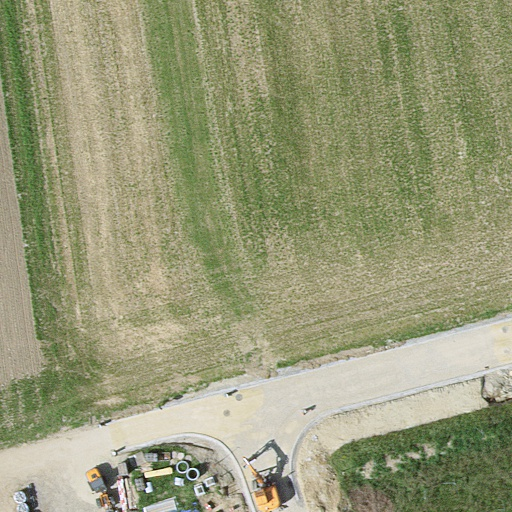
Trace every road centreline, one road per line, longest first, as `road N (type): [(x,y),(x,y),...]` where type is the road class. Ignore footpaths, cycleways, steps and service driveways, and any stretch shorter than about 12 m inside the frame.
road 1 (residential): [(511,330),(239,399),(281,511)]
road 2 (track): [(239,399),(0,461)]
